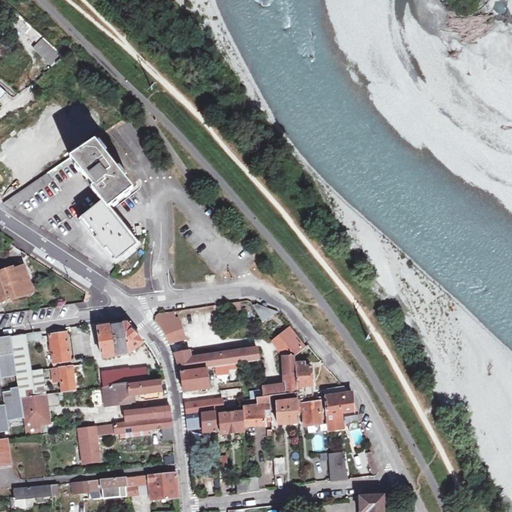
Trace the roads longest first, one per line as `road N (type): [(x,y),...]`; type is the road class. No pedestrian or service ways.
road 1 (residential): [(126,302),(251,292),(273,298),(362,398),(404,481)]
road 2 (residential): [(187,507),(164,353),(126,302)]
road 3 (residential): [(404,481),(187,507)]
road 4 (residential): [(0,217),(126,302)]
road 5 (residential): [(0,331),(110,315),(126,302)]
